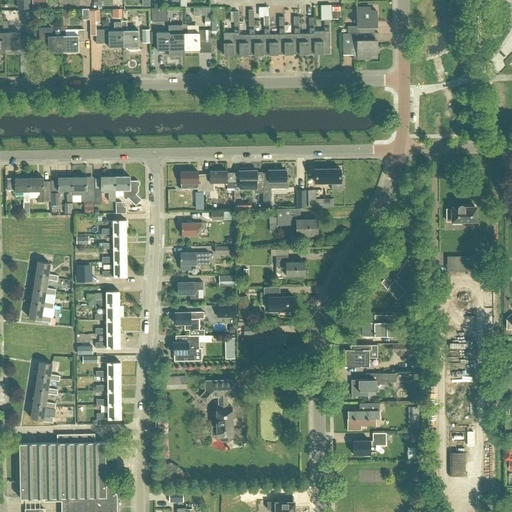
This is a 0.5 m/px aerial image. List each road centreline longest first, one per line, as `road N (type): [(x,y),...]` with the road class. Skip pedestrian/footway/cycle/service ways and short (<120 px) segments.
road 1 (residential): [(402,81),(0,87)]
road 2 (tertiary): [(320,511),(321,323),(402,148)]
road 3 (residential): [(141,511),(155,154)]
road 4 (residential): [(155,154),(402,148)]
road 5 (residential): [(0,156),(155,154)]
